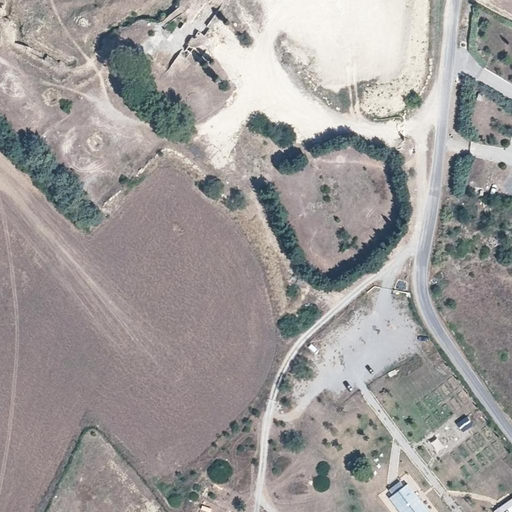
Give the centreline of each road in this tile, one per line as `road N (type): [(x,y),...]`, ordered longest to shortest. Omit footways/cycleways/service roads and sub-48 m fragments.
road 1 (tertiary): [(511,432),(422,297),(419,268),(455,0)]
road 2 (unknown): [(278,84),(367,116),(441,121)]
